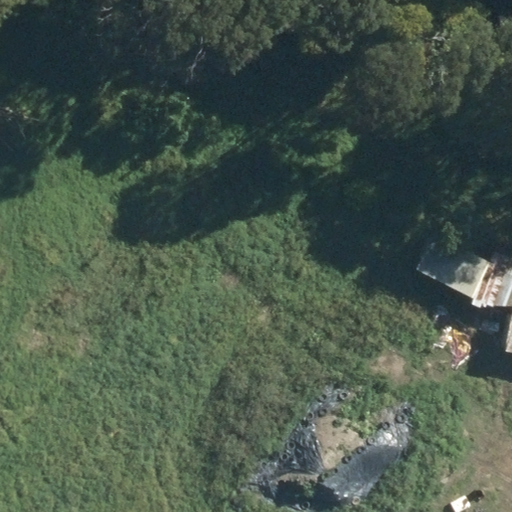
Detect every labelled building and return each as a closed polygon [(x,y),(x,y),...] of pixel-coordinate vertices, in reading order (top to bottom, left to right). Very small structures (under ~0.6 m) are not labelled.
[(107,279),(192,323),(216,278),(131,234),(107,279)] [(483,302),(497,260),(431,238),(417,280),(483,302)] [(90,313),(175,357),(192,323),(107,279),(90,313)] [(70,350),(155,394),(175,357),(90,313),(70,350)] [(155,394),(70,350),(50,388),(135,432),(155,394)] [(141,454),(67,409),(51,434),(125,480),(141,454)] [(122,511),(182,511),(135,487),(122,511)]
